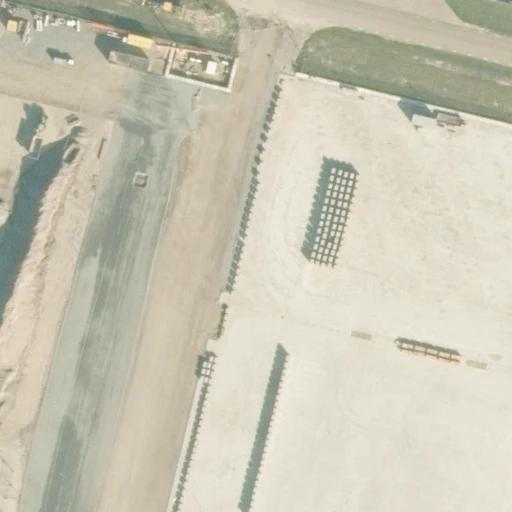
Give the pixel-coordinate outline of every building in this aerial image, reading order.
[(32,31),(19,89),(116,110),(129,52),(32,31)] [(0,122),(0,270),(5,271),(33,129),(0,122)] [(294,143),(288,166),(309,171),(314,148),(294,143)] [(76,291),(100,173),(59,165),(35,282),(76,291)] [(242,370),(275,373),(277,355),(250,353),(249,364),(242,363),(242,370)] [(511,500),(511,433),(499,498),(511,500)] [(447,511),(452,492),(447,491),(449,481),(428,477),(429,475),(409,471),(400,511),(447,511)]
